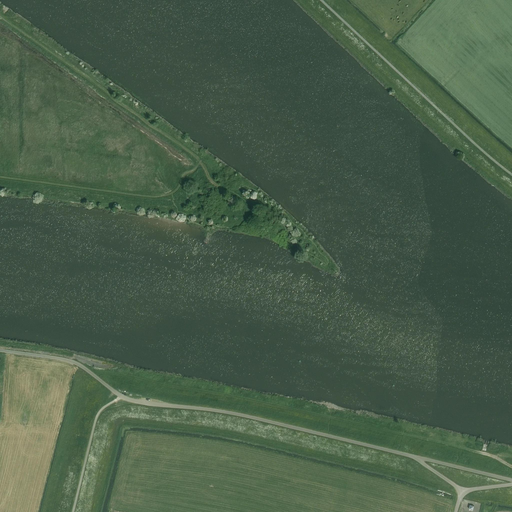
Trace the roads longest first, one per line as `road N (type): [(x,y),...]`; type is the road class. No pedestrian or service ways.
road 1 (unclassified): [(511,480),(233,414),(127,399),(74,361),(0,349)]
road 2 (track): [(199,164),(0,16)]
road 3 (track): [(0,177),(168,198),(193,170)]
